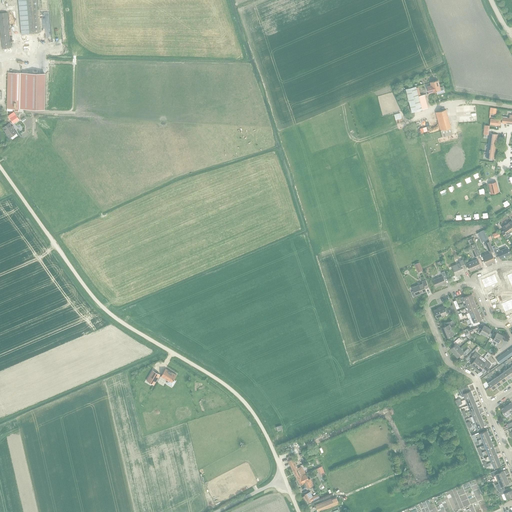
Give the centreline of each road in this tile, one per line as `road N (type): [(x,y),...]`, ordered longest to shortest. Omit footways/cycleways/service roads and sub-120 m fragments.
road 1 (unclassified): [(279,466),(242,399),(93,298),(0,167)]
road 2 (residential): [(471,283),(429,298),(425,310),(446,360),(473,377),(487,407)]
